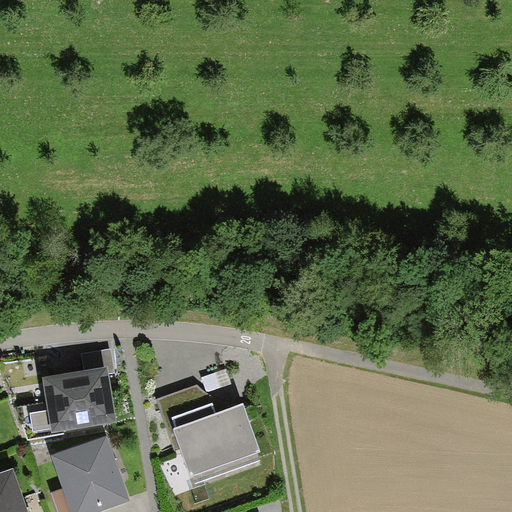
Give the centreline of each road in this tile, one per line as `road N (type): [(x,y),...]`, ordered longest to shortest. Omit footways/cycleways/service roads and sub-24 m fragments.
road 1 (residential): [(0,338),(130,326),(270,340)]
road 2 (track): [(296,511),(270,340)]
